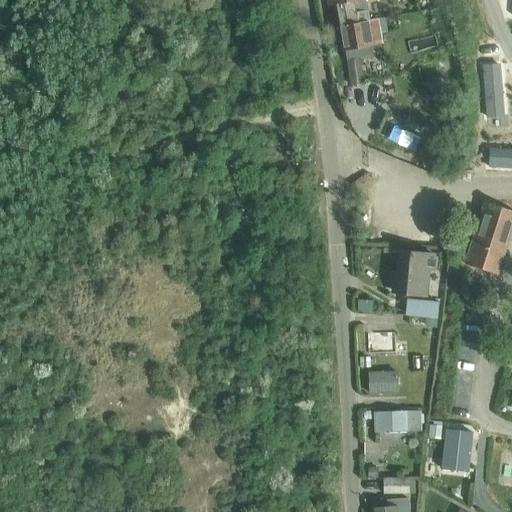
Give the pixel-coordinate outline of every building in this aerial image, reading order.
[(326,0),(328,5),(333,4),(337,27),(367,21),(363,2),(364,0),(326,0)] [(367,21),(337,27),(341,51),(344,50),(346,61),(359,59),(372,56),(370,46),(371,45),(382,43),(378,19),(367,21)] [(359,59),(346,61),(350,85),(362,84),(359,59)] [(489,67),(482,67),(486,117),(503,116),(500,66),(496,66),(494,65),(490,65),(489,67)] [(404,90),(398,103),(423,115),(430,103),(404,90)] [(388,141),(416,150),(419,137),(392,129),(388,141)] [(511,150),(489,150),(488,167),(511,168),(511,150)] [(511,212),(483,203),(464,264),(496,274),(511,222),(511,212)] [(394,276),(393,293),(426,296),(427,279),(428,267),(433,267),(434,250),(396,247),(394,276)] [(406,299),(405,314),(425,316),(436,317),(438,302),(406,299)] [(372,300),(357,300),(357,311),(357,312),(372,312),(372,300)] [(425,316),(424,326),(435,327),(436,317),(425,316)] [(394,333),(367,334),(368,354),(395,353),(394,333)] [(369,358),(359,358),(359,367),(369,367),(369,358)] [(397,371),(367,373),(369,394),(398,393),(397,371)] [(419,411),(374,412),(375,433),(419,432),(419,411)] [(429,425),(428,437),(440,438),(441,426),(429,425)] [(449,432),(445,465),(469,467),(472,439),(459,437),(459,433),(449,432)] [(377,467),(367,467),(367,479),(377,479),(377,467)] [(408,477),(382,478),(383,494),(408,494),(408,477)] [(387,508),(373,509),(372,511),(408,511),(408,498),(386,500),(387,508)]
